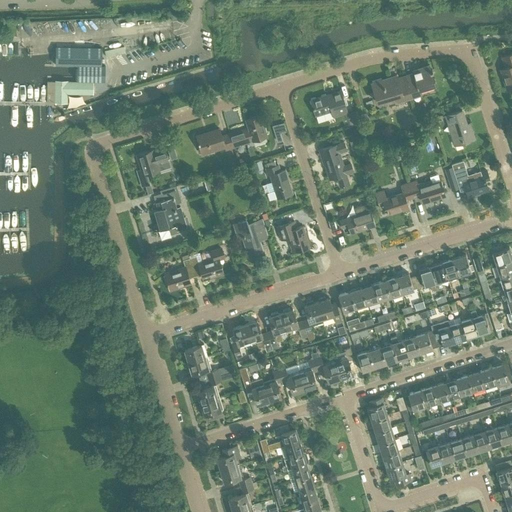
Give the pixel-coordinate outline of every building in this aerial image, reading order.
[(55,61),(55,64),(101,65),(102,47),(100,47),(93,47),(81,47),(71,47),(63,47),(58,46),(55,46),(55,52),(55,61)] [(511,52),(501,56),(505,67),(500,68),(507,90),(511,88),(511,52)] [(102,66),(77,65),(77,80),(105,82),(105,66),(102,66)] [(419,91),(435,86),(429,66),(413,71),(414,74),(406,77),(412,98),(421,95),(419,91)] [(405,75),(397,78),(396,75),(381,80),(380,78),(372,80),(373,82),(371,83),(377,102),(393,97),(395,103),(412,98),(406,77),(405,77),(405,75)] [(47,85),(47,102),(55,102),(67,102),(67,93),(93,94),(93,88),(93,82),(67,81),(55,80),(55,81),(51,81),(47,81),(47,85)] [(333,116),(347,111),(340,90),(311,99),(315,115),(331,110),(333,116)] [(469,123),(465,124),(461,110),(445,115),(455,145),(474,139),(469,123)] [(351,126),(358,124),(355,113),(348,115),(351,126)] [(253,140),(267,135),(260,115),(246,119),(249,127),(229,133),(234,147),(254,141),(253,140)] [(350,127),(342,129),(342,130),(344,136),(352,133),(350,128),(350,127)] [(229,133),(222,136),(219,128),(197,135),(202,153),(225,147),(226,149),(234,147),(229,133)] [(431,136),(423,139),(428,152),(435,150),(431,136)] [(338,152),(346,150),(343,142),(320,149),(330,178),(337,176),(340,186),(348,184),(345,173),(352,171),(350,163),(342,165),(338,152)] [(177,157),(174,147),(168,149),(171,159),(177,157)] [(140,169),(137,170),(142,187),(145,186),(150,184),(147,174),(158,170),(156,164),(158,163),(168,161),(164,148),(154,151),(153,149),(138,153),(142,169),(140,169)] [(463,161),(452,164),(452,166),(459,188),(460,191),(466,189),(468,196),(488,190),(485,180),(489,179),(486,169),(475,172),(467,175),(463,161)] [(269,192),(275,190),(277,198),(292,193),(285,169),(280,170),(278,164),(266,168),(268,175),(270,175),(272,182),(266,184),(269,192)] [(452,166),(445,168),(452,190),(459,188),(452,166)] [(408,182),(412,197),(420,195),(422,202),(445,195),(440,180),(438,175),(430,177),(432,183),(418,187),(415,180),(408,182)] [(405,200),(412,197),(408,182),(400,185),(402,192),(386,197),(384,190),(375,192),(380,209),(384,207),(386,213),(407,206),(405,200)] [(161,193),(154,195),(157,209),(155,209),(161,229),(169,226),(171,233),(178,231),(177,229),(186,227),(187,226),(181,206),(177,207),(176,204),(182,202),(177,186),(177,185),(160,190),(160,191),(161,193)] [(375,226),(372,217),(368,203),(354,207),(356,214),(340,219),(342,227),(348,225),(350,233),(375,226)] [(262,220),(247,224),(246,219),(233,223),(238,237),(242,236),(249,258),(263,253),(259,240),(267,237),(262,220)] [(289,245),(291,252),(309,247),(302,226),(296,227),(294,221),(277,226),(281,240),(290,238),(292,244),(289,245)] [(501,244),(490,247),(495,263),(511,257),(511,256),(509,247),(503,249),(501,244)] [(190,259),(195,276),(202,274),(203,279),(224,273),(219,258),(223,257),(221,248),(211,250),(214,258),(198,262),(197,257),(190,259)] [(466,253),(453,257),(459,274),(471,270),(466,253)] [(190,259),(188,254),(182,256),(183,261),(185,266),(165,273),(171,290),(191,283),(189,278),(195,276),(190,259)] [(447,278),(459,274),(453,257),(442,261),(447,278)] [(477,270),(482,269),(478,257),(473,258),(477,270)] [(499,275),(511,270),(511,257),(495,263),(499,275)] [(436,281),(447,278),(442,261),(430,264),(436,281)] [(438,290),(436,281),(430,264),(418,268),(420,273),(414,275),(418,286),(423,285),(429,283),(432,292),(438,290)] [(503,286),(511,283),(511,270),(499,275),(503,286)] [(418,286),(414,275),(409,277),(408,272),(396,275),(402,292),(413,288),(418,286)] [(400,293),(402,292),(396,275),(385,279),(390,296),(392,295),(394,300),(402,298),(400,293)] [(378,299),(390,296),(385,279),(373,283),(378,299)] [(367,303),(378,299),(373,283),(361,286),(367,303)] [(507,298),(511,296),(511,283),(503,286),(507,298)] [(355,307),(367,303),(361,286),(355,288),(354,288),(351,289),(350,290),(355,307)] [(343,310),(355,307),(350,290),(338,294),(343,310)] [(319,299),(316,300),(322,319),(333,316),(336,324),(342,322),(342,321),(338,309),(332,311),(328,297),(325,298),(324,296),(318,298),(319,299)] [(322,319),(316,300),(312,301),(312,300),(306,302),(307,303),(304,304),(308,319),(303,321),(307,333),(313,331),(310,323),(322,319)] [(307,333),(303,321),(297,322),(292,308),(290,308),(289,307),(283,309),(282,311),(280,312),(286,330),(298,327),(301,339),(308,337),(307,334),(307,333)] [(286,330),(280,312),(279,312),(277,310),(271,312),(270,315),(268,315),(273,330),(267,332),(272,349),(279,347),(277,341),(283,340),(281,332),(286,330)] [(385,320),(397,317),(395,310),(383,314),(385,320)] [(426,310),(413,314),(415,319),(427,315),(426,310)] [(474,311),(471,312),(472,316),(478,334),(490,330),(484,313),(476,315),(474,311)] [(502,323),(500,323),(497,314),(491,316),(492,320),(495,330),(503,327),(502,323)] [(466,337),(478,334),(472,316),(461,320),(466,337)] [(453,319),(448,321),(449,324),(455,341),(456,340),(458,342),(462,341),(462,339),(466,337),(461,320),(460,320),(459,317),(453,319)] [(272,349),(267,332),(261,334),(257,319),(244,323),(250,342),(256,340),(258,347),(264,346),(266,351),(272,349)] [(448,320),(431,325),(432,330),(437,328),(441,339),(442,345),(449,343),(450,345),(454,344),(454,341),(455,341),(449,324),(448,321),(448,320)] [(349,331),(362,327),(360,322),(348,325),(349,331)] [(239,345),(250,342),(244,323),(232,327),(237,342),(231,343),(236,358),(242,356),(239,345)] [(337,328),(339,334),(345,333),(343,326),(337,328)] [(436,341),(441,339),(437,328),(432,330),(436,341)] [(352,340),(364,336),(362,330),(350,334),(352,340)] [(430,342),(436,341),(432,330),(427,331),(430,342)] [(430,342),(427,331),(415,334),(420,352),(432,348),(430,342)] [(409,355),(420,352),(415,334),(403,338),(409,355)] [(396,336),(390,338),(392,342),(397,359),(409,355),(403,338),(397,340),(396,336)] [(223,350),(229,348),(225,337),(220,338),(223,350)] [(191,346),(184,348),(188,360),(207,355),(213,353),(213,352),(212,352),(209,341),(203,343),(192,346),(192,345),(191,345),(191,346)] [(396,362),(397,359),(392,342),(380,345),(386,363),(391,361),(393,363),(396,362)] [(374,366),(386,363),(380,345),(368,349),(374,366)] [(345,351),(333,355),(335,359),(334,359),(340,377),(342,376),(343,380),(351,377),(350,374),(352,373),(348,360),(354,359),(350,347),(344,349),(344,350),(345,351)] [(362,370),(374,366),(368,349),(356,353),(362,370)] [(191,373),(210,367),(207,355),(188,360),(188,361),(186,364),(188,370),(191,371),(191,373)] [(321,356),(314,358),(318,370),(324,368),(328,380),(330,380),(331,384),(339,381),(338,377),(340,377),(334,359),(323,362),(322,361),(321,356)] [(312,371),(318,370),(314,358),(312,359),(308,360),(308,361),(297,365),(304,388),(316,384),(312,371)] [(511,377),(508,364),(504,365),(503,362),(491,366),(496,383),(497,387),(510,384),(509,380),(511,378),(511,377)] [(292,392),(304,388),(297,365),(285,368),(279,370),(282,381),(288,379),(292,392)] [(484,386),(496,383),(491,366),(479,370),(484,386)] [(208,377),(219,373),(217,367),(206,371),(208,377)] [(245,367),(239,369),(243,381),(247,393),(252,391),(256,403),(268,399),(262,380),(261,378),(250,381),(245,367)] [(277,383),(282,381),(279,370),(272,372),(274,377),(262,380),(268,399),(280,395),(277,383)] [(472,390),(484,386),(479,370),(467,373),(472,390)] [(209,382),(221,379),(219,373),(208,377),(209,382)] [(461,394),(472,390),(467,373),(456,377),(461,394)] [(449,397),(461,394),(456,377),(444,381),(449,397)] [(437,401),(449,397),(444,381),(432,385),(437,401)] [(200,401),(219,395),(215,383),(196,389),(197,390),(194,393),(196,400),(199,400),(200,401)] [(426,405),(437,401),(432,385),(420,388),(426,405)] [(413,409),(426,405),(420,388),(408,392),(413,409)] [(242,389),(236,390),(240,402),(246,400),(242,389)] [(200,411),(203,412),(203,413),(204,413),(206,420),(222,415),(220,408),(223,408),(219,395),(200,401),(200,403),(198,405),(200,411)] [(400,409),(405,408),(402,395),(396,397),(400,409)] [(387,413),(383,401),(382,396),(369,399),(370,405),(367,406),(370,418),(387,413)] [(490,406),(502,402),(501,397),(489,401),(490,406)] [(478,409),(490,406),(489,401),(477,405),(478,409)] [(504,409),(511,406),(511,401),(503,405),(504,409)] [(467,413),(478,409),(477,405),(465,408),(467,413)] [(492,413),(504,409),(503,405),(491,408),(492,413)] [(455,417),(467,413),(465,408),(454,412),(455,417)] [(480,417),(492,413),(491,408),(479,412),(480,417)] [(443,420),(455,417),(454,412),(442,416),(443,420)] [(469,421),(480,417),(479,412),(467,416),(469,421)] [(374,430),(391,425),(387,413),(370,418),(374,430)] [(432,424),(443,420),(442,416),(430,419),(432,424)] [(457,424),(469,421),(467,416),(456,419),(457,424)] [(408,433),(413,431),(409,419),(405,421),(408,433)] [(446,428),(457,424),(456,419),(444,423),(446,428)] [(501,442),(511,439),(511,434),(508,422),(496,426),(501,442)] [(434,432),(446,428),(444,423),(432,427),(434,432)] [(378,442),(394,437),(391,425),(374,430),(378,442)] [(490,446),(501,442),(496,426),(484,430),(490,446)] [(285,445),(299,441),(296,429),(281,434),(283,439),(268,444),(266,438),(260,440),(263,452),(269,450),(280,447),(285,445)] [(478,450),(490,446),(484,430),(473,433),(478,450)] [(412,444),(417,443),(413,431),(408,433),(412,444)] [(466,453),(478,450),(473,433),(461,437),(466,453)] [(381,453),(398,448),(394,437),(378,442),(381,453)] [(455,457),(466,453),(461,437),(449,441),(455,457)] [(261,452),(257,441),(251,442),(255,454),(261,452)] [(285,445),(280,447),(283,458),(288,457),(303,452),(299,441),(285,445)] [(443,461),(455,457),(449,441),(437,444),(443,461)] [(415,455),(420,454),(417,443),(412,444),(415,455)] [(430,465),(443,461),(437,444),(425,448),(430,465)] [(220,470),(239,464),(237,458),(240,458),(237,445),(222,449),(224,455),(217,457),(217,459),(215,461),(217,467),(220,468),(220,470)] [(385,465),(402,460),(398,448),(381,453),(385,465)] [(292,468),(306,464),(306,463),(308,463),(309,460),(307,453),(304,451),(303,452),(288,457),(283,458),(286,466),(282,467),(283,471),(292,468)] [(418,470),(424,467),(420,455),(414,457),(418,470)] [(402,460),(385,465),(389,478),(393,477),(395,483),(410,479),(408,471),(405,472),(402,460)] [(511,478),(511,466),(511,467),(511,466),(509,460),(495,464),(497,470),(496,470),(500,482),(511,478)] [(239,464),(220,470),(224,482),(243,476),(239,464)] [(306,464),(292,468),(295,479),(310,475),(306,464)] [(310,475),(295,479),(299,491),(314,487),(313,485),(315,485),(316,483),(315,480),(313,479),(311,479),(310,475)] [(240,486),(251,482),(250,477),(238,480),(240,486)] [(511,491),(511,478),(500,482),(504,494),(511,491)] [(241,492),(253,488),(258,487),(256,481),(252,482),(251,482),(240,486),(241,492)] [(302,503),(317,498),(314,487),(299,491),(302,503)] [(232,510),(251,504),(248,492),(229,498),(232,510)] [(305,511),(312,511),(321,509),(317,498),(302,503),(305,511)]
